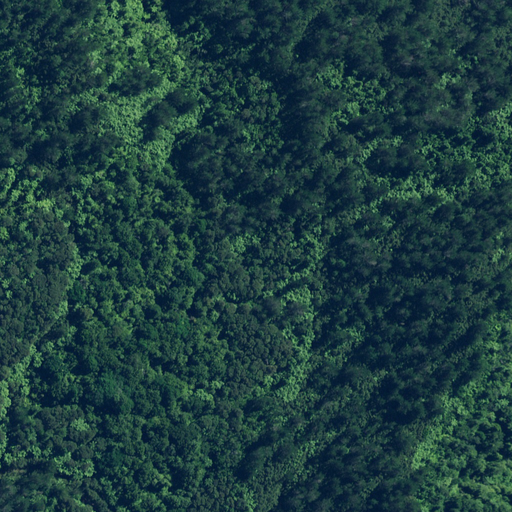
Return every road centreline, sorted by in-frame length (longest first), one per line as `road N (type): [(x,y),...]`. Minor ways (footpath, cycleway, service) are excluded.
road 1 (track): [(0,133),(36,155),(78,212),(74,289),(19,388),(8,473)]
road 2 (track): [(116,511),(88,487),(46,470),(0,477)]
